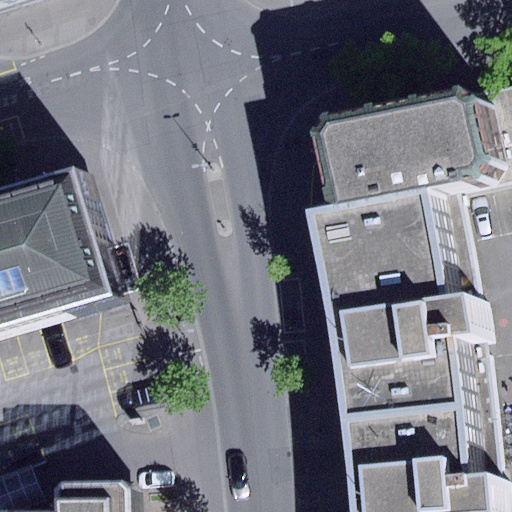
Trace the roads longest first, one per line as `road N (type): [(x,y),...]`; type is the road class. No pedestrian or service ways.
road 1 (residential): [(191,61),(221,198),(258,511)]
road 2 (residential): [(511,9),(324,48),(191,61)]
road 3 (residential): [(191,61),(0,101)]
